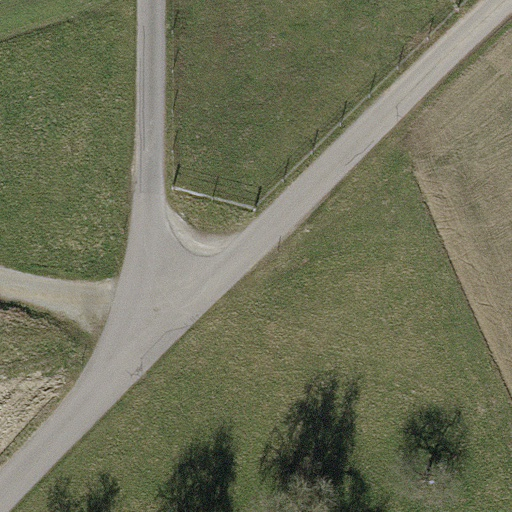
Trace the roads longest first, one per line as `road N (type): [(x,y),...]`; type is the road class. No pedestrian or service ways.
road 1 (unclassified): [(162,317),(238,260),(511,11)]
road 2 (unclassified): [(162,317),(149,209),(155,0)]
road 3 (unclassified): [(0,499),(162,317)]
road 4 (track): [(0,281),(162,317)]
